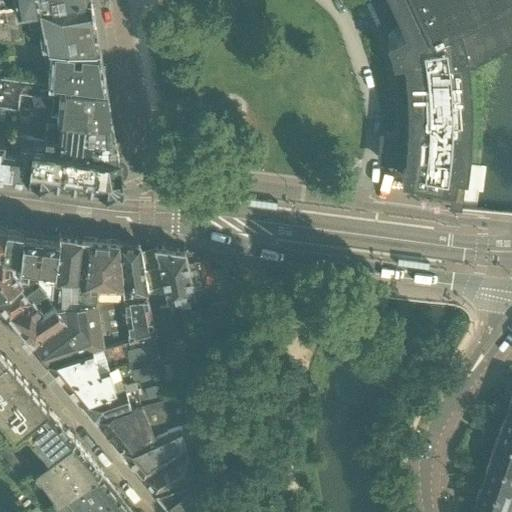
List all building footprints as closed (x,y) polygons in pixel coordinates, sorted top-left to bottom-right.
[(61,0),(0,0),(0,8),(18,8),(26,6),(62,1),(61,0)] [(47,42),(98,46),(96,34),(97,34),(95,27),(93,16),(94,16),(90,0),(61,0),(62,1),(26,6),(30,26),(42,24),(42,27),(38,28),(41,43),(47,41),(47,42)] [(405,126),(405,136),(408,137),(407,149),(405,148),(405,149),(407,150),(405,162),(403,161),(396,161),(396,162),(396,164),(403,165),(401,172),(401,173),(401,176),(411,178),(419,179),(416,193),(450,197),(452,185),(452,184),(455,170),(465,172),(465,169),(466,158),(467,156),(467,149),(468,138),(469,127),(469,117),(470,107),(469,94),(469,85),(468,76),(467,66),(466,58),(477,53),(511,36),(511,0),(369,0),(391,44),(388,45),(393,66),(394,67),(401,66),(403,76),(403,86),(404,99),(404,108),(405,117),(405,126)] [(0,36),(23,40),(18,8),(0,8),(0,36)] [(47,81),(106,88),(106,87),(103,72),(104,71),(102,62),(99,46),(98,46),(47,42),(47,44),(50,43),(47,81)] [(52,113),(112,122),(108,101),(109,101),(108,99),(107,90),(106,88),(47,81),(0,75),(0,105),(18,108),(21,92),(54,96),(52,113)] [(50,142),(60,144),(87,148),(117,152),(117,149),(116,140),(115,140),(115,138),(112,122),(52,113),(51,114),(54,115),(50,142)] [(9,170),(9,169),(12,153),(9,153),(10,144),(3,143),(4,136),(0,135),(0,168),(8,169),(8,170),(9,170)] [(26,172),(27,172),(31,140),(11,137),(10,144),(9,153),(12,153),(9,169),(14,170),(21,171),(20,171),(26,172)] [(49,176),(55,177),(60,144),(50,142),(31,140),(27,172),(49,175),(49,176)] [(60,177),(83,180),(87,148),(60,144),(55,177),(60,178),(60,177)] [(87,148),(83,180),(83,181),(93,182),(93,181),(116,185),(119,187),(124,187),(124,181),(122,179),(117,152),(87,148)] [(0,267),(12,268),(16,269),(16,267),(19,250),(3,248),(6,226),(5,226),(0,225),(0,267)] [(19,250),(22,228),(6,226),(3,248),(19,250)] [(36,269),(39,231),(22,228),(19,250),(16,267),(36,269)] [(61,270),(58,234),(39,231),(36,269),(61,270)] [(46,286),(57,302),(84,299),(83,237),(58,233),(58,234),(61,270),(36,269),(37,272),(46,286)] [(32,341),(47,360),(132,336),(122,295),(127,294),(119,241),(118,240),(118,241),(83,237),(84,299),(57,302),(64,312),(32,341)] [(127,294),(146,289),(141,261),(138,243),(119,241),(127,294)] [(184,249),(161,246),(155,245),(172,322),(219,311),(221,318),(229,316),(225,299),(210,302),(201,255),(193,257),(192,254),(188,250),(184,250),(184,249)] [(0,295),(22,282),(12,268),(0,267),(0,295)] [(0,295),(0,302),(8,313),(46,286),(37,272),(37,278),(23,283),(22,282),(0,295)] [(8,313),(32,341),(64,312),(57,302),(46,286),(8,313)] [(132,336),(153,331),(155,331),(146,290),(146,289),(127,294),(122,295),(132,336)] [(371,296),(371,297),(376,297),(381,297),(388,298),(448,303),(452,304),(455,304),(458,306),(463,309),(465,312),(467,315),(468,317),(469,321),(470,321),(470,319),(469,317),(468,314),(466,310),(463,308),(459,305),(457,304),(453,302),(448,302),(434,301),(404,298),(393,297),(389,297),(387,296),(382,296),(376,296),(371,296)] [(74,393),(79,399),(132,389),(136,407),(168,398),(166,388),(182,384),(175,354),(159,358),(153,331),(132,336),(47,360),(53,367),(52,370),(57,376),(60,376),(67,384),(66,387),(71,393),(74,393)] [(0,446),(21,427),(22,428),(47,406),(25,380),(6,357),(0,349),(0,446)] [(79,399),(95,418),(136,407),(132,389),(79,399)] [(95,418),(119,446),(181,427),(194,423),(187,394),(168,398),(136,407),(95,418)] [(17,448),(35,470),(74,437),(48,407),(47,406),(22,428),(30,437),(17,448)] [(502,433),(511,436),(511,409),(507,419),(503,420),(501,429),(503,432),(502,433)] [(119,446),(143,474),(186,448),(185,447),(180,428),(182,428),(181,427),(119,446)] [(511,436),(502,433),(494,458),(511,464),(511,436)] [(35,470),(60,498),(100,470),(101,469),(74,437),(35,470)] [(143,474),(154,488),(176,482),(186,480),(194,478),(198,476),(196,470),(186,448),(143,474)] [(489,473),(485,482),(511,492),(511,464),(494,458),(493,459),(490,461),(487,469),(489,473)] [(56,501),(62,511),(88,511),(118,492),(100,470),(60,498),(56,501)] [(186,480),(176,482),(192,511),(207,511),(199,499),(201,498),(201,499),(202,498),(195,479),(194,479),(194,478),(186,480)] [(192,511),(176,482),(154,488),(173,511),(192,511)] [(480,511),(511,511),(511,492),(485,482),(485,483),(481,485),(478,493),(480,497),(476,508),(481,510),(480,511)] [(134,511),(118,492),(88,511),(134,511)]
